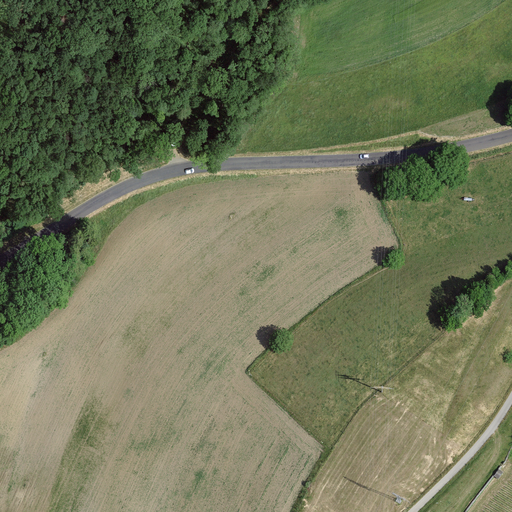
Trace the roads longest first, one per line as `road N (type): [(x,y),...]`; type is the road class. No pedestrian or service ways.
road 1 (unclassified): [(511,135),(404,155),(167,172),(104,197),(0,258)]
road 2 (track): [(177,170),(176,140),(188,106),(249,27),(247,0)]
